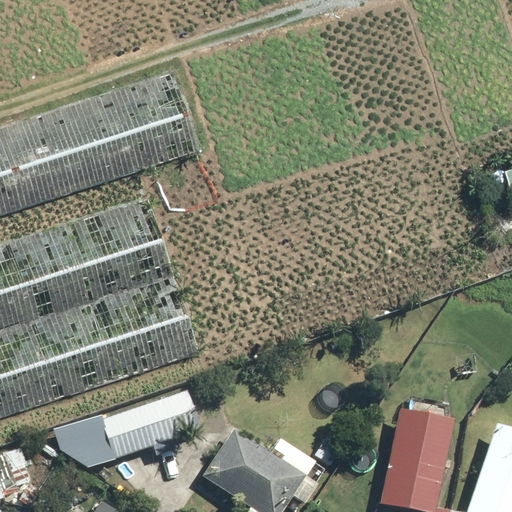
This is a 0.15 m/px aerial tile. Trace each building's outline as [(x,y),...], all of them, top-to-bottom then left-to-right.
[(165,72),(0,126),(0,213),(191,151),(165,72)] [(142,200),(0,245),(0,416),(192,355),(142,200)] [(181,394),(94,425),(101,445),(108,464),(148,450),(152,461),(175,453),(171,443),(196,434),(181,394)] [(391,511),(429,511),(447,425),(416,419),(392,414),(373,508),(391,511)] [(511,511),(511,428),(510,435),(485,429),(463,511),(440,511),(436,511),(435,511),(511,511)] [(311,489),(228,434),(197,482),(242,511),(280,511),(286,503),(297,510),(311,489)] [(77,499),(66,492),(54,511),(55,511),(88,511),(97,499),(83,490),(77,499)]
